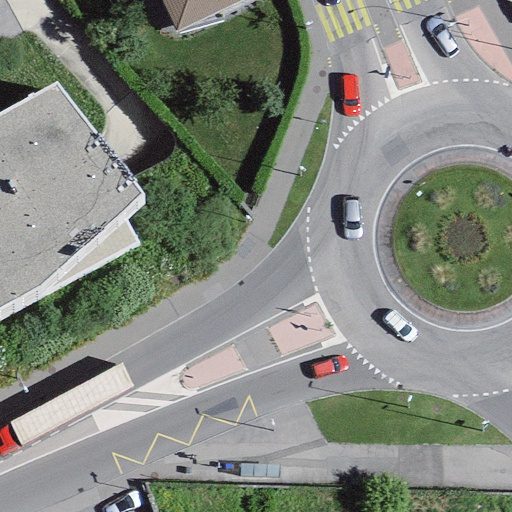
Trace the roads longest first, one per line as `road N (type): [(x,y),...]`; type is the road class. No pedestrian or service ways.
road 1 (secondary): [(354,302),(0,469)]
road 2 (primary): [(424,118),(376,148),(344,201),(338,235),(354,302)]
road 3 (primary): [(354,302),(373,325),(423,355),(480,361),(511,352)]
road 4 (primary): [(372,0),(424,118)]
